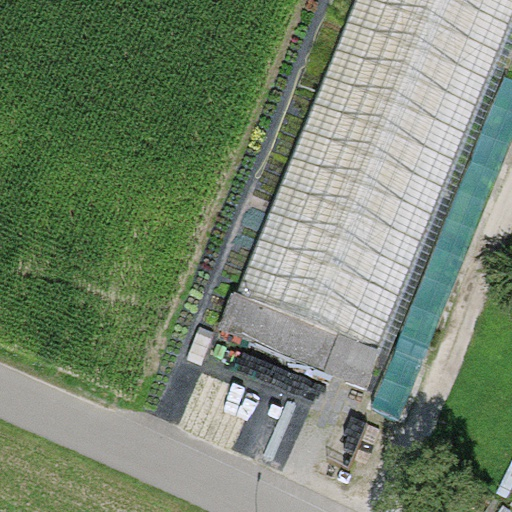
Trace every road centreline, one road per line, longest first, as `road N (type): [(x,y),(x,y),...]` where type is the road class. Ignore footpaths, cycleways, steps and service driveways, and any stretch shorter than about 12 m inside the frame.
road 1 (track): [(364,511),(511,175)]
road 2 (residential): [(277,511),(0,391)]
